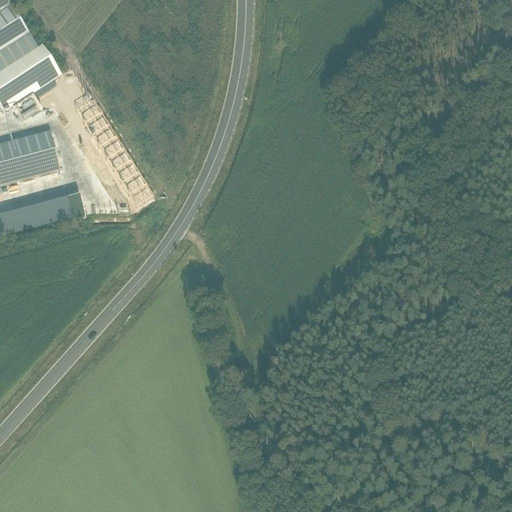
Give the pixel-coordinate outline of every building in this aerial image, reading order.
[(0,0),(0,55),(30,37),(5,0),(0,0)] [(0,73),(0,105),(5,113),(61,76),(42,47),(0,73)] [(91,101),(66,116),(123,207),(148,192),(91,101)] [(0,188),(61,173),(50,133),(0,146),(0,188)] [(0,216),(0,238),(84,218),(79,197),(0,216)]
